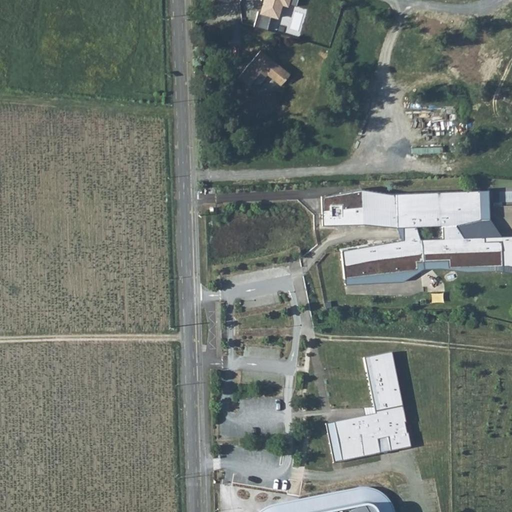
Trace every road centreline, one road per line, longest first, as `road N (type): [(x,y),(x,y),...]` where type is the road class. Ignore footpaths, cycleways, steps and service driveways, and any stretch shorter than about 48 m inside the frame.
road 1 (tertiary): [(177,0),(194,511)]
road 2 (track): [(405,3),(384,51),(373,150),(358,166),(183,176)]
road 3 (track): [(189,337),(0,341)]
road 4 (track): [(0,96),(181,112)]
